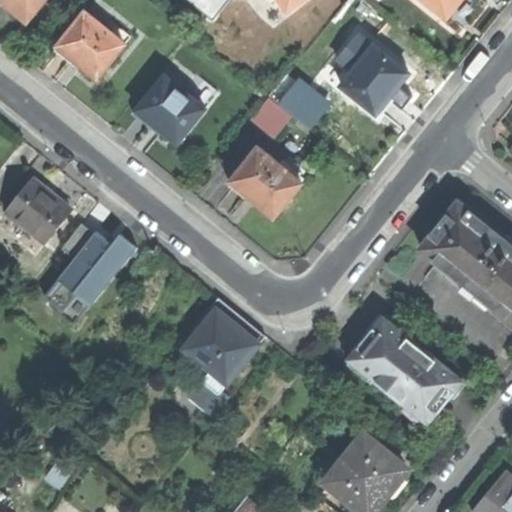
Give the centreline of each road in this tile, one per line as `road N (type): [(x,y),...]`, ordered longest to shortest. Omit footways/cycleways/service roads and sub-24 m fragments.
road 1 (residential): [(446,134),(323,286),(298,297),(266,296),(0,76)]
road 2 (residential): [(511,406),(428,511)]
